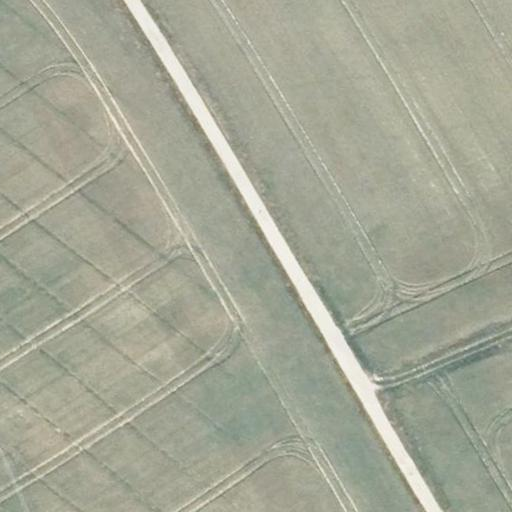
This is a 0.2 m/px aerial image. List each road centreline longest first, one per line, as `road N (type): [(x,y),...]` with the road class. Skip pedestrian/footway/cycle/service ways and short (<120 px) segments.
road 1 (track): [(131,0),(435,511)]
road 2 (track): [(366,393),(511,335)]
